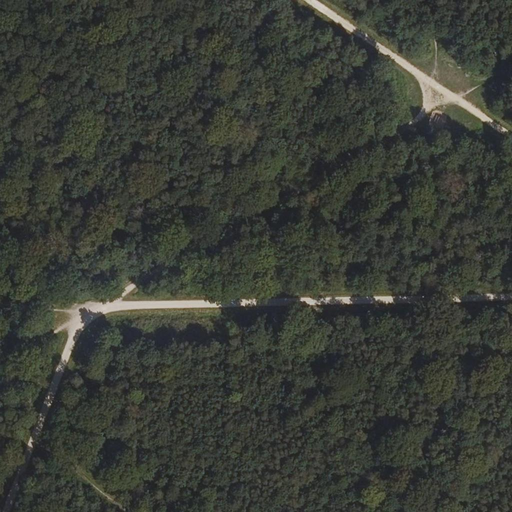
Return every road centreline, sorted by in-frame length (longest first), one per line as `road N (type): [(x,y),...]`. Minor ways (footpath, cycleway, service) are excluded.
road 1 (track): [(79,312),(511,299)]
road 2 (track): [(79,312),(449,101)]
road 3 (track): [(2,511),(79,312)]
road 4 (track): [(449,101),(298,0)]
